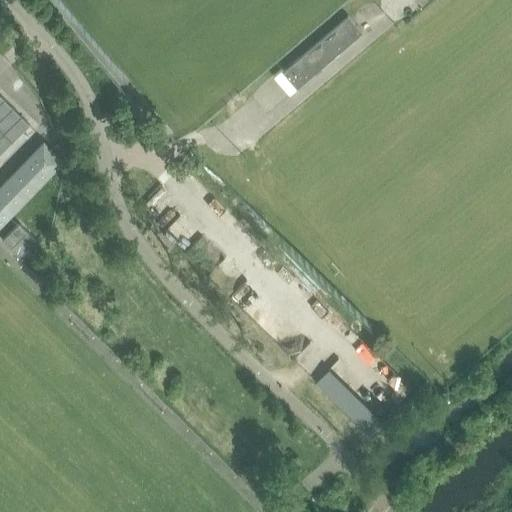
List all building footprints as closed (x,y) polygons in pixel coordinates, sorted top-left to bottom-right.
[(362,32),(347,15),(282,70),(297,87),(362,32)] [(0,93),(0,154),(31,123),(0,93)] [(0,221),(59,160),(43,144),(0,188),(0,221)] [(0,237),(7,245),(24,228),(15,219),(0,234),(0,237)] [(16,253),(33,236),(24,228),(7,245),(16,253)]
